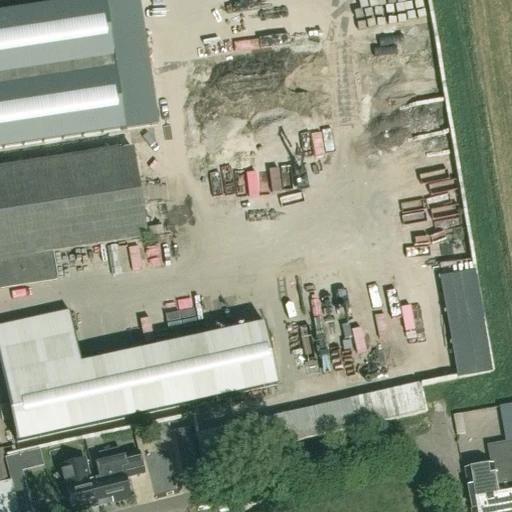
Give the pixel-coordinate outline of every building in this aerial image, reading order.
[(0,150),(125,132),(105,0),(90,0),(89,0),(0,13),(0,150)] [(201,26),(167,29),(172,83),(237,77),(234,49),(204,52),(201,26)] [(287,33),(291,62),(313,60),(309,30),(287,33)] [(345,36),(351,59),(361,56),(356,33),(345,36)] [(274,35),(244,42),(251,71),(281,64),(274,35)] [(394,87),(439,81),(436,56),(391,62),(394,87)] [(390,108),(391,128),(423,125),(422,113),(441,112),(439,89),(411,91),(412,107),(390,108)] [(242,107),(268,103),(266,91),(240,95),(242,107)] [(194,126),(193,114),(174,115),(174,108),(161,108),(162,128),(194,126)] [(134,130),(144,129),(142,113),(132,114),(134,130)] [(455,160),(452,137),(379,145),(382,168),(455,160)] [(217,185),(269,169),(264,153),(212,169),(217,185)] [(0,296),(56,288),(52,262),(145,247),(130,155),(117,157),(0,174),(0,296)] [(411,189),(412,201),(435,199),(434,186),(411,189)] [(184,233),(191,232),(187,211),(180,212),(184,233)] [(466,233),(408,248),(412,263),(470,249),(466,233)] [(401,288),(391,290),(402,345),(412,342),(401,288)] [(80,365),(68,310),(0,324),(0,370),(16,443),(278,385),(264,324),(80,365)] [(326,314),(329,342),(346,341),(344,312),(326,314)] [(393,388),(382,390),(387,415),(424,407),(420,384),(394,390),(393,388)] [(352,398),(273,413),(279,442),(323,434),(321,425),(356,419),(352,398)] [(190,432),(170,435),(177,479),(197,476),(190,432)] [(511,490),(507,491),(504,478),(511,476),(511,442),(487,447),(490,465),(464,470),(469,499),(511,491),(511,490)] [(93,480),(100,507),(128,500),(123,479),(142,474),(138,454),(94,465),(95,469),(98,479),(93,480)] [(85,464),(72,467),(74,475),(66,477),(69,486),(65,487),(70,511),(81,511),(100,507),(93,480),(88,482),(85,464)] [(2,483),(0,474),(0,511),(18,511),(11,481),(2,483)] [(511,511),(511,491),(469,499),(471,511),(511,511)]
